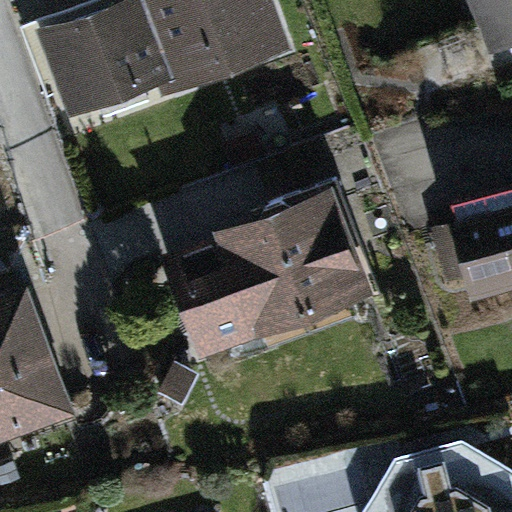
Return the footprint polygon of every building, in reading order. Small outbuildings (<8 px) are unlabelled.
[(146,0),(118,0),(39,27),(72,122),(176,86),(146,0)] [(146,0),(176,86),(179,96),(297,56),(278,0),(146,0)] [(511,0),(472,0),(493,57),(511,50),(511,0)] [(511,186),(447,204),(475,304),(511,293),(511,186)] [(166,254),(205,365),(385,302),(346,191),(166,254)] [(0,301),(0,456),(84,428),(35,289),(0,301)] [(511,511),(511,462),(469,437),(401,457),(366,511),(511,511)]
